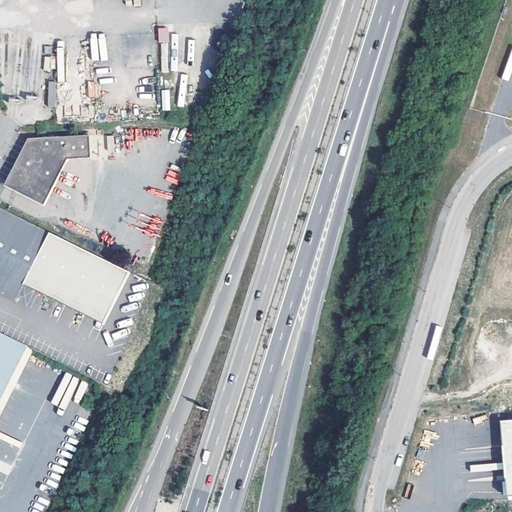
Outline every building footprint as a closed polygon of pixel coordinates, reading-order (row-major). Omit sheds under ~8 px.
[(167,28),(157,28),(158,43),(168,42),(167,28)] [(92,158),(91,135),(29,139),(6,186),(47,204),(67,160),(92,158)] [(25,284),(50,232),(0,207),(0,291),(18,300),(25,284)] [(50,232),(25,284),(105,325),(129,272),(50,232)] [(0,402),(28,346),(0,332),(0,402)] [(511,420),(500,421),(506,479),(511,478),(511,420)]
